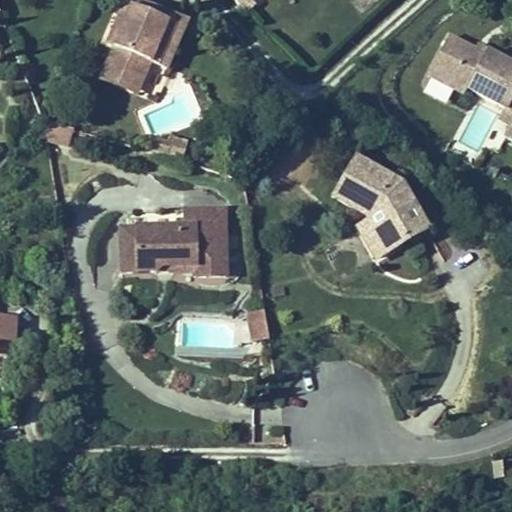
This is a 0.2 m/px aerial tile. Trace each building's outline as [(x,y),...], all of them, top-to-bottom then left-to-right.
[(165,72),(185,24),(128,1),(124,10),(125,37),(115,33),(108,49),(115,52),(107,72),(144,86),(152,67),(165,72)] [(125,37),(124,10),(115,33),(125,37)] [(508,109),(511,101),(511,63),(484,49),(481,54),(450,37),(435,65),(454,75),(448,86),(465,95),(469,88),(508,109)] [(435,65),(429,76),(448,86),(454,75),(435,65)] [(103,83),(139,98),(144,86),(107,72),(103,83)] [(74,130),(44,121),(47,142),(69,148),(74,130)] [(157,138),(152,152),(182,162),(188,144),(173,139),(172,143),(157,138)] [(392,255),(432,232),(406,186),(356,157),(332,199),(371,219),(392,255)] [(197,260),(227,259),(227,211),(187,211),(187,226),(123,227),(123,275),(197,274),(197,260)] [(355,228),(376,264),(392,255),(371,219),(355,228)] [(197,280),(228,280),(227,259),(197,260),(197,274),(197,280)] [(266,323),(265,312),(247,315),(249,326),(266,323)] [(0,344),(12,344),(17,345),(18,317),(0,316),(0,344)] [(270,342),(266,323),(249,326),(252,345),(270,342)] [(0,344),(0,358),(12,359),(12,344),(0,344)] [(0,378),(3,378),(12,371),(12,359),(0,358),(0,378)]
